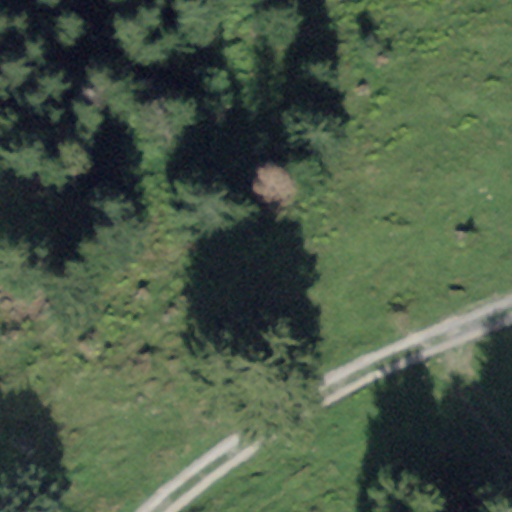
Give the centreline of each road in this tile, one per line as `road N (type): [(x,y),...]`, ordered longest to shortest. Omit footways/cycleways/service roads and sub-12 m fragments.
road 1 (track): [(511,309),(428,339),(296,407),(155,511)]
road 2 (track): [(428,339),(511,436)]
